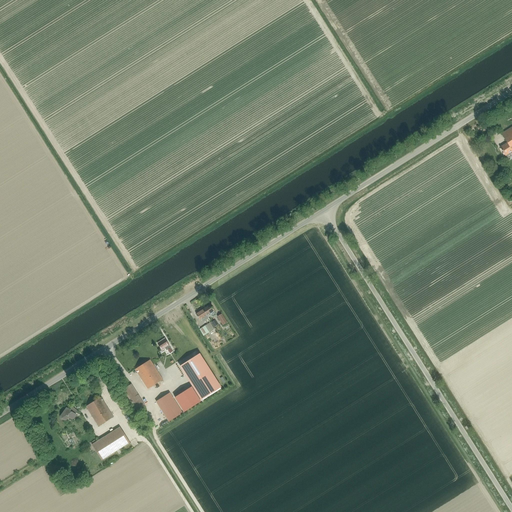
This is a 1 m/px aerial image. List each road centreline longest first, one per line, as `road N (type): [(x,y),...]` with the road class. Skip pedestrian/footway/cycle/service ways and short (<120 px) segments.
road 1 (unclassified): [(0,414),(323,210)]
road 2 (unclassified): [(511,509),(323,210)]
road 3 (unclassified): [(323,210),(511,91)]
